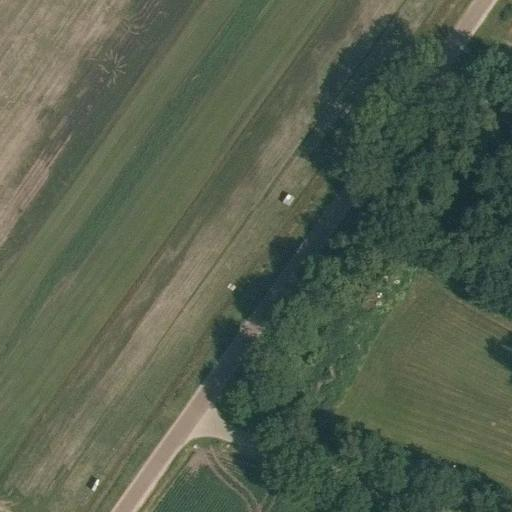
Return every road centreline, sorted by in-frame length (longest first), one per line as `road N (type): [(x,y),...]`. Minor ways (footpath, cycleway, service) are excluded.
road 1 (tertiary): [(483,0),(187,419)]
road 2 (unclassified): [(441,511),(187,419)]
